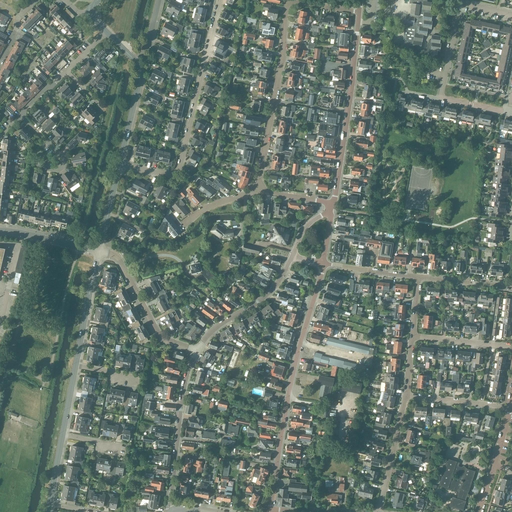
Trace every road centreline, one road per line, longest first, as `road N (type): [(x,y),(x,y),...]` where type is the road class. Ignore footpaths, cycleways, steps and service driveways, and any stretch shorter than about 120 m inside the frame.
road 1 (unclassified): [(269,508),(323,263)]
road 2 (residential): [(119,164),(168,176),(178,170),(219,0)]
road 3 (residential): [(331,206),(358,11)]
road 4 (residential): [(259,190),(288,2)]
road 5 (unclassified): [(192,351),(177,420),(172,511)]
road 6 (residential): [(192,351),(161,339),(120,260),(98,251)]
road 7 (residential): [(292,255),(266,295),(192,351)]
